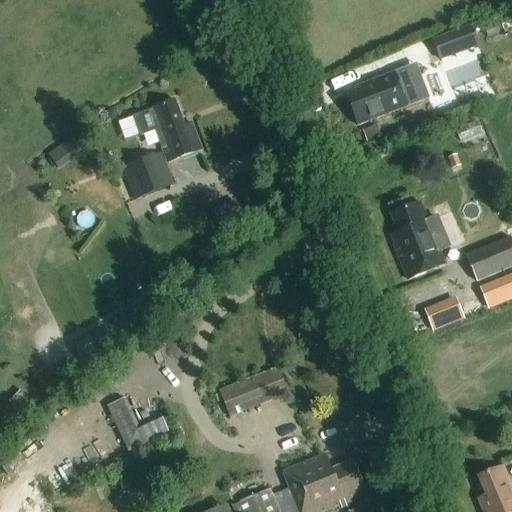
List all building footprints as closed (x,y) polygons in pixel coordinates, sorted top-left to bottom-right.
[(433,43),(439,62),(478,48),(471,29),(433,43)] [(459,83),(483,73),(478,62),(455,71),(459,83)] [(358,127),(407,108),(421,103),(408,69),(394,75),(345,94),(358,127)] [(175,186),(167,164),(200,152),(190,125),(183,128),(174,102),(148,111),(163,153),(121,169),(134,202),(175,186)] [(376,129),(363,133),(368,146),(381,141),(376,129)] [(441,161),(446,173),(456,170),(451,157),(441,161)] [(444,265),(438,253),(450,248),(437,218),(425,223),(418,207),(392,218),(404,246),(396,250),(410,280),(444,265)] [(458,244),(474,282),(511,266),(511,243),(505,225),(458,244)] [(511,276),(479,290),(488,311),(511,301),(511,276)] [(277,369),(219,392),(230,418),(288,395),(277,369)] [(161,418),(138,429),(146,447),(169,436),(161,418)] [(282,475),(297,511),(327,511),(335,509),(350,502),(365,496),(351,463),(331,472),(324,457),(282,475)] [(483,511),(511,511),(511,491),(503,469),(479,479),(487,498),(479,501),(483,511)] [(265,493),(232,507),(233,511),(279,511),(271,491),(265,493)]
